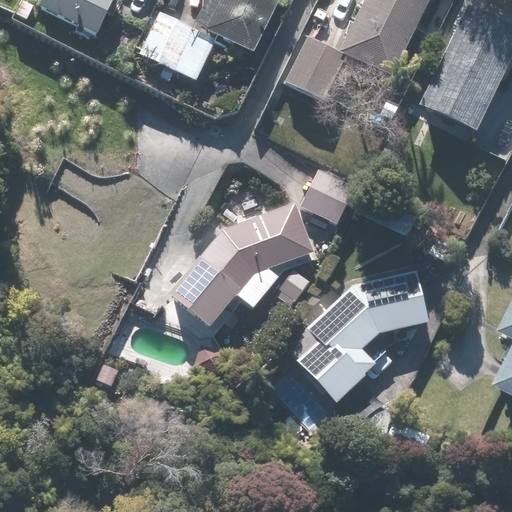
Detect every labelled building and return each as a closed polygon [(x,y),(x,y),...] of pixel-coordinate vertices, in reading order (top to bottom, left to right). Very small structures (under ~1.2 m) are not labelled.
[(115,0),(43,0),(39,9),(97,37),(115,0)] [(222,0),(206,34),(253,56),(280,0),(222,0)] [(339,55),(393,80),(430,0),(360,0),(364,2),(339,55)] [(476,137),(511,58),(511,31),(465,10),(419,110),(476,137)] [(160,16),(140,57),(196,84),(216,43),(160,16)] [(307,40),(284,86),(322,105),(345,59),(307,40)] [(70,62),(37,129),(118,168),(142,118),(94,95),(103,78),(70,62)] [(318,173),(300,210),(335,227),(353,190),(318,173)] [(209,332),(254,278),(313,256),(294,207),(222,234),(168,299),(209,332)] [(295,365),(335,407),(365,380),(350,364),(378,338),(428,326),(415,274),(352,290),(307,332),(318,344),(295,365)] [(511,359),(497,390),(511,397),(511,313),(502,335),(511,339),(511,359)]
